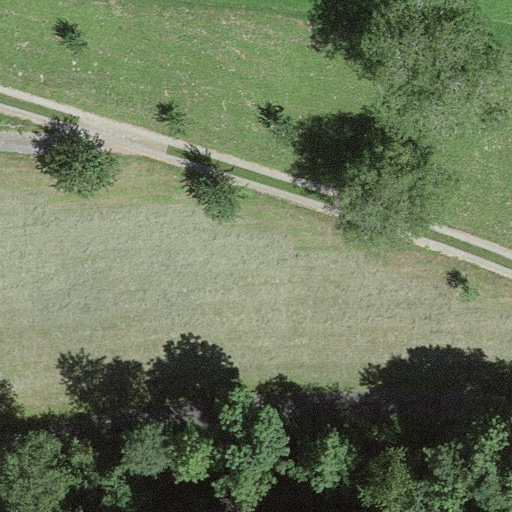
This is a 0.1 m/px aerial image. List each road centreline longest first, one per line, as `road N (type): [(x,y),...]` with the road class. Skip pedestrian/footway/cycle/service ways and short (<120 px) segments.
road 1 (track): [(0,96),(511,267)]
road 2 (residential): [(511,398),(150,418),(0,450)]
